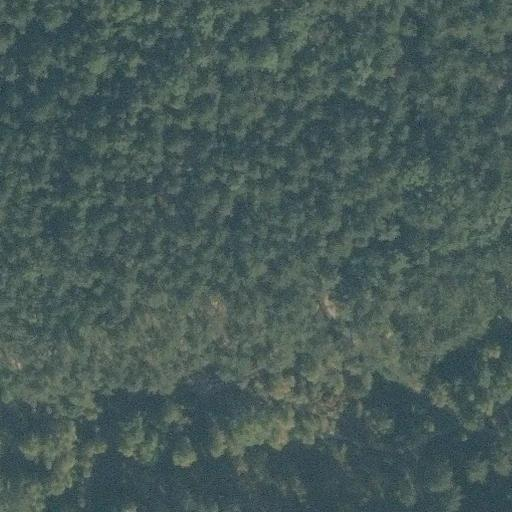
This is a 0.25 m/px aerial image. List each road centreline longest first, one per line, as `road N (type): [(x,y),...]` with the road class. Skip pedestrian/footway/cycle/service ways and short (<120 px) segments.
road 1 (unknown): [(90,511),(117,443),(144,404),(258,361),(343,284),(406,156),(420,0)]
road 2 (unknown): [(328,304),(432,384),(511,431)]
